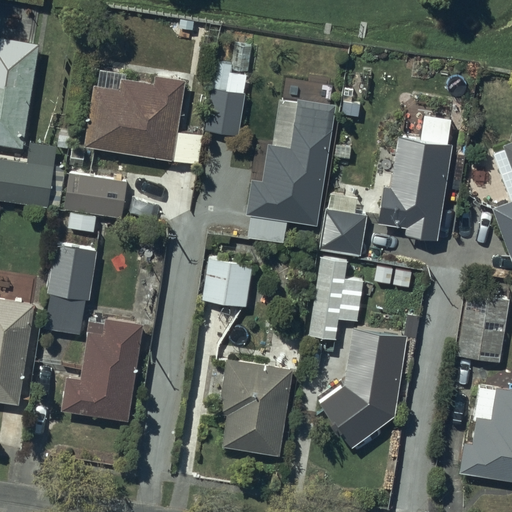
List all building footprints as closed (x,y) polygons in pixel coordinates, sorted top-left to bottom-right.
[(0,135),(20,139),(38,37),(0,30),(0,135)] [(212,54),(203,123),(237,127),(249,39),(233,37),(230,57),(212,54)] [(82,135),(129,143),(200,155),(205,125),(177,121),(186,69),(155,64),(153,73),(126,69),(127,63),(99,59),(96,74),(92,74),(82,135)] [(284,235),(287,211),(318,216),(335,96),(296,90),(289,138),(267,135),(262,171),(250,170),(245,205),(250,206),(246,229),(284,235)] [(437,230),(451,133),(447,132),(450,109),(423,105),(420,128),(396,125),(389,176),(381,175),(375,214),(403,218),(402,224),(437,230)] [(511,190),(491,199),(510,254),(511,253),(511,131),(501,135),(511,166),(511,190)] [(0,149),(0,189),(56,198),(62,159),(50,157),(53,137),(26,133),(23,153),(0,149)] [(127,173),(68,165),(63,203),(70,204),(67,221),(95,225),(97,207),(122,210),(127,173)] [(363,205),(324,200),(318,241),(357,246),(363,205)] [(96,248),(50,242),(44,289),(47,290),(43,325),(80,330),(84,295),(90,296),(96,248)] [(318,248),(306,327),(334,331),(338,310),(356,313),(362,273),(344,270),(346,253),(318,248)] [(202,294),(245,298),(249,255),(206,251),(202,294)] [(0,391),(16,394),(32,294),(0,289),(0,391)] [(465,290),(454,354),(498,360),(507,296),(465,290)] [(65,367),(61,400),(128,410),(142,314),(105,309),(104,314),(89,312),(80,369),(65,367)] [(405,332),(352,324),(344,381),(339,380),(316,397),(351,444),(393,413),(405,332)] [(223,405),(219,436),(276,444),(291,360),(225,349),(216,404),(223,405)] [(464,438),(458,468),(511,477),(511,376),(510,386),(478,381),(472,417),(476,418),(472,440),(464,438)]
